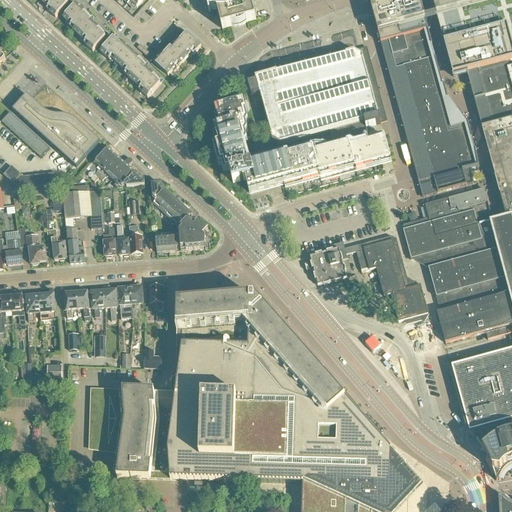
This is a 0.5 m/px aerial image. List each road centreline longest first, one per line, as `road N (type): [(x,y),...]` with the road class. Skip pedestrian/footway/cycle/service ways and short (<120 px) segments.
road 1 (residential): [(287,24),(343,2),(357,5),(406,174),(287,210),(253,234)]
road 2 (secondary): [(489,511),(469,464),(425,436),(253,234)]
road 3 (secondary): [(241,244),(411,442),(464,480),(476,511)]
road 4 (residential): [(0,284),(198,267),(241,244)]
road 5 (unknown): [(349,73),(352,112),(287,127),(270,104),(275,86),(344,71)]
road 6 (residential): [(232,65),(172,8),(145,35),(105,0)]
road 7 (secondary): [(29,47),(147,154)]
road 8 (secondary): [(158,142),(41,35)]
road 9 (secondary): [(253,234),(158,142)]
road 10 (secondary): [(147,154),(241,244)]
